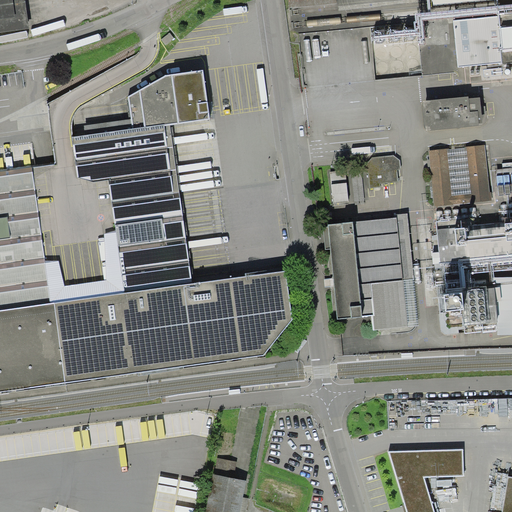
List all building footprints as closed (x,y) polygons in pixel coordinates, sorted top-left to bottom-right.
[(0,0),(0,31),(24,28),(19,0),(0,0)] [(500,19),(454,23),(458,70),(504,66),(500,19)] [(0,390),(263,351),(262,343),(287,315),(280,269),(193,281),(171,128),(211,123),(204,73),(165,79),(128,99),(131,121),(83,128),(85,139),(72,141),(77,179),(92,184),(108,181),(124,291),(50,301),(31,168),(0,172),(0,390)] [(479,97),(424,103),(428,136),(483,129),(479,97)] [(486,146),(428,152),(434,208),(492,202),(486,146)] [(394,156),(373,158),(363,168),(364,174),(368,173),(370,189),(380,188),(380,184),(398,182),(397,170),(401,170),(400,161),(394,156)] [(346,170),(329,172),(334,206),(350,204),(346,170)] [(362,172),(351,173),(355,203),(365,202),(362,172)] [(474,218),(437,222),(442,266),(511,258),(511,222),(475,226),(474,218)] [(408,219),(323,227),(326,252),(331,252),(334,279),(324,280),(325,289),(335,288),(338,324),(373,320),(374,333),(419,328),(408,219)] [(494,291),(465,294),(469,335),(494,332),(494,337),(511,336),(511,278),(494,279),(494,291)] [(463,450),(385,451),(403,511),(432,511),(423,479),(463,478),(463,450)] [(237,460),(216,456),(205,511),(245,511),(248,497),(244,496),(247,477),(234,475),(237,460)] [(111,476),(77,470),(69,511),(110,511),(111,511),(105,510),(111,476)] [(511,511),(511,479),(506,478),(499,511),(511,511)]
